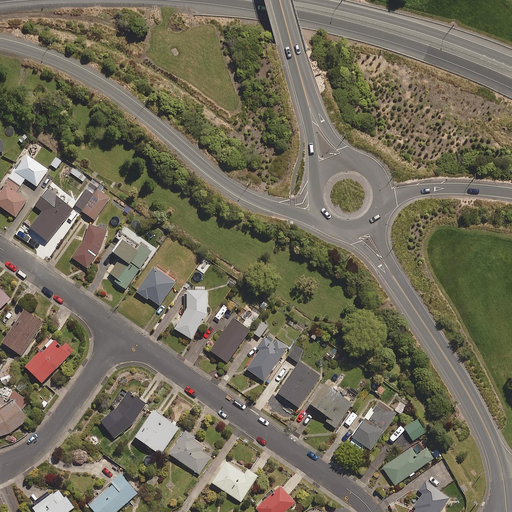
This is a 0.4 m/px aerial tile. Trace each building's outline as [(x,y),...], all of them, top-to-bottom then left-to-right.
[(47,170),(24,154),(0,190),(0,206),(15,217),(26,200),(15,193),(25,179),(36,186),(47,170)] [(61,161),(56,157),(50,165),(56,169),(61,161)] [(86,177),(74,167),(70,173),(83,182),(86,177)] [(100,183),(93,178),(74,206),(94,220),(109,199),(96,189),(100,183)] [(72,210),(47,190),(34,205),(42,212),(29,228),(47,242),(72,210)] [(100,249),(107,226),(97,222),(96,227),(88,224),(82,241),(70,259),(86,270),(100,249)] [(116,236),(121,239),(112,253),(119,258),(109,273),(118,279),(116,283),(125,289),(151,251),(120,231),(116,236)] [(159,265),(156,269),(152,267),(136,291),(159,306),(175,282),(169,278),(172,274),(159,265)] [(191,339),(206,314),(206,286),(194,286),(194,291),(183,291),(183,312),(173,329),(191,339)] [(0,307),(9,298),(0,289),(0,307)] [(241,324),(249,330),(261,312),(250,304),(243,314),(246,316),(241,324)] [(42,323),(23,310),(1,343),(20,356),(42,323)] [(241,324),(232,318),(209,351),(226,363),(249,330),(241,324)] [(267,326),(260,321),(252,332),(259,337),(267,326)] [(273,345),(263,338),(256,348),(259,350),(246,369),(263,381),(287,347),(276,340),(273,345)] [(61,347),(52,339),(25,367),(41,383),(73,351),(65,343),(61,347)] [(337,349),(326,343),(322,349),(333,356),(337,349)] [(304,350),(295,345),(288,357),(297,362),(304,350)] [(319,376),(298,362),(277,393),(298,408),(319,376)] [(332,369),(326,375),(332,380),(338,374),(332,369)] [(334,428),(358,395),(345,386),(339,395),(323,383),(308,404),(329,419),(326,422),(334,428)] [(22,409),(28,401),(14,391),(9,398),(13,401),(0,410),(0,435),(11,432),(29,419),(22,409)] [(114,439),(134,422),(145,402),(125,391),(116,408),(100,422),(114,439)] [(395,414),(376,400),(351,436),(354,438),(350,444),(361,452),(365,447),(370,450),(395,414)] [(178,428),(151,410),(133,437),(160,455),(178,428)] [(426,432),(417,419),(403,428),(412,441),(426,432)] [(193,436),(185,430),(169,454),(198,474),(210,457),(201,451),(203,447),(191,439),(193,436)] [(421,451),(416,444),(382,467),(394,485),(432,459),(425,448),(421,451)] [(436,447),(429,452),(435,460),(442,456),(436,447)] [(257,476),(228,457),(211,483),(240,502),(257,476)] [(116,511),(139,492),(122,472),(112,481),(114,483),(89,504),(96,511),(116,511)] [(159,478),(152,473),(146,482),(152,487),(159,478)] [(418,490),(422,494),(412,508),(414,510),(413,511),(438,511),(448,499),(424,482),(418,490)] [(284,511),(294,503),(279,486),(255,508),(258,511),(284,511)] [(68,511),(75,507),(61,488),(52,495),(50,492),(32,505),(37,511),(68,511)]
